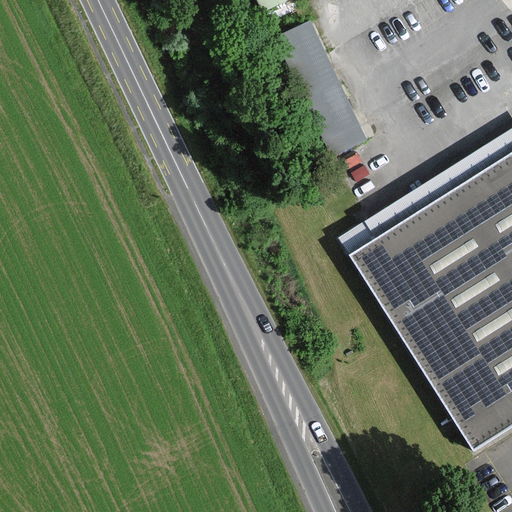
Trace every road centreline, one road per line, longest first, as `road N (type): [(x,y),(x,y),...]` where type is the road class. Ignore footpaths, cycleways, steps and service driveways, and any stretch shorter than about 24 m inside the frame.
road 1 (primary): [(98,0),(342,511)]
road 2 (unknown): [(511,54),(461,74),(391,86),(356,61),(342,27),(345,0)]
